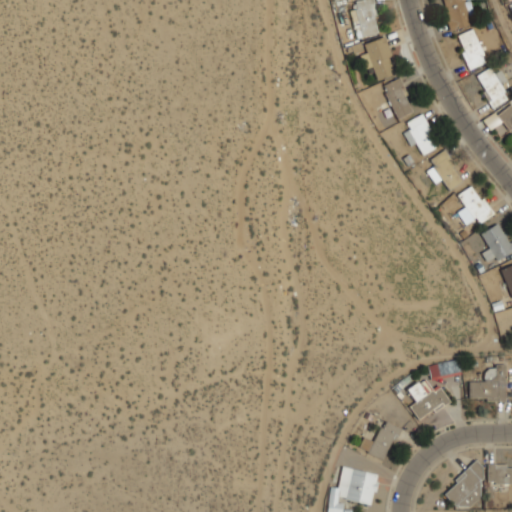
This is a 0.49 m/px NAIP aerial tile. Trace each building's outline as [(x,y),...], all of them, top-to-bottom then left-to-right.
[(371,0),(362,0),(353,2),(354,9),(351,9),(355,38),(377,34),(371,0)] [(441,0),(449,30),(469,26),(462,0),(441,0)] [(486,62),(472,28),(456,35),(469,69),(486,62)] [(377,80),(395,73),(382,37),(364,43),(377,80)] [(492,73),(490,68),(476,74),(491,107),(507,100),(500,83),(505,81),(500,69),(492,73)] [(382,85),(396,118),(412,111),(397,78),(382,85)] [(511,104),(511,103),(497,114),(511,132),(511,104)] [(406,120),(409,130),(404,132),(409,145),(418,141),(420,146),(432,142),(421,114),(406,120)] [(434,183),(440,179),(448,190),(463,180),(442,150),(429,159),(434,165),(426,171),(434,183)] [(457,195),(478,224),(492,214),(471,184),(457,195)] [(511,240),(507,242),(498,223),(480,232),(488,248),(481,252),(485,261),(494,257),(495,259),(511,251),(511,240)] [(511,264),(501,267),(509,297),(511,296),(511,264)] [(469,381),(468,398),(503,400),(505,364),(494,364),(494,371),(484,371),(483,381),(469,381)] [(409,406),(418,420),(449,400),(439,386),(432,391),(424,378),(407,390),(415,402),(409,406)] [(398,428),(383,420),(373,441),(363,437),(358,448),(383,460),(398,428)] [(475,462),(442,491),(460,511),(483,491),(475,483),(486,474),(475,462)] [(511,483),(511,465),(487,465),(486,483),(511,483)] [(370,504),(377,474),(341,466),(337,489),(331,488),(325,511),(327,511),(337,511),(340,498),(370,504)]
